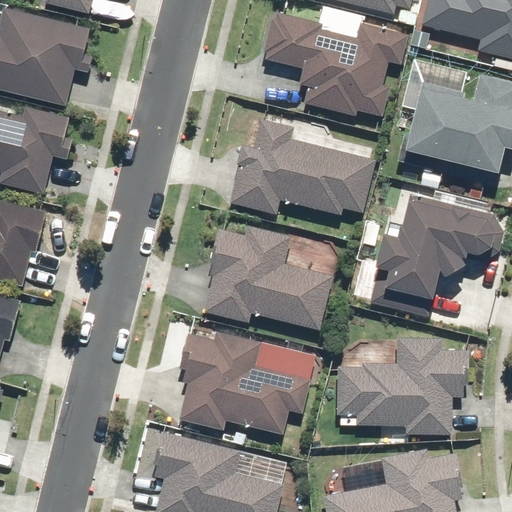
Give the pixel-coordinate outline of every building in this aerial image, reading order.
[(46,0),(46,3),(92,13),(94,0),(46,0)] [(340,0),(396,13),(399,5),(412,8),(413,0),(340,0)] [(511,0),(430,0),(425,23),(425,24),(481,38),(479,49),(511,56),(511,0)] [(321,20),(277,9),(265,58),(304,68),(301,82),(310,85),(308,95),(306,101),(359,114),(360,109),(384,115),(392,85),(386,83),(392,60),(404,63),(412,33),(367,22),(369,14),(325,3),(321,20)] [(94,28),(74,23),(7,7),(2,29),(0,28),(0,89),(70,105),(79,69),(92,72),(96,55),(88,54),(94,28)] [(469,71),(416,57),(403,104),(417,108),(411,131),(407,130),(399,159),(470,178),(474,161),(502,169),(509,143),(511,143),(511,77),(482,70),(475,94),(463,91),(469,71)] [(0,110),(0,171),(5,173),(3,183),(48,194),(57,157),(71,161),(77,137),(70,136),(75,117),(27,105),(24,116),(0,110)] [(297,123),(263,115),(256,144),(247,142),(244,141),(230,201),(280,212),(283,200),(345,214),(347,207),(366,211),(379,157),(294,137),(297,123)] [(436,296),(444,264),(449,271),(470,259),(467,254),(484,259),(501,249),(507,229),(497,214),(473,208),(473,206),(456,202),(456,204),(424,196),(423,198),(413,195),(403,233),(388,229),(379,262),(394,267),(392,271),(380,268),(371,299),(401,307),(406,288),(436,296)] [(38,251),(49,209),(0,196),(0,280),(25,287),(34,250),(38,251)] [(248,232),(220,226),(210,273),(214,274),(206,311),(252,322),(254,313),(324,329),(336,276),(336,272),(287,261),(294,233),(250,223),(248,232)] [(15,341),(25,300),(0,293),(0,365),(7,339),(15,341)] [(304,413),(319,352),(219,327),(217,336),(190,329),(181,366),(184,367),(181,378),(191,381),(181,418),(227,430),(229,419),(286,434),(292,410),(304,413)] [(473,347),(463,347),(445,347),(445,336),(399,336),(399,361),(365,360),(365,363),(340,363),(339,414),(358,414),(358,424),(408,424),(408,431),(455,431),(455,396),(467,396),(467,382),(473,382),(473,347)] [(244,448),(163,428),(154,463),(158,464),(156,474),(166,477),(157,511),(279,511),(287,483),(239,470),(244,448)] [(467,497),(459,450),(431,455),(430,447),(383,455),(388,481),(325,492),(328,511),(461,511),(459,499),(467,497)]
